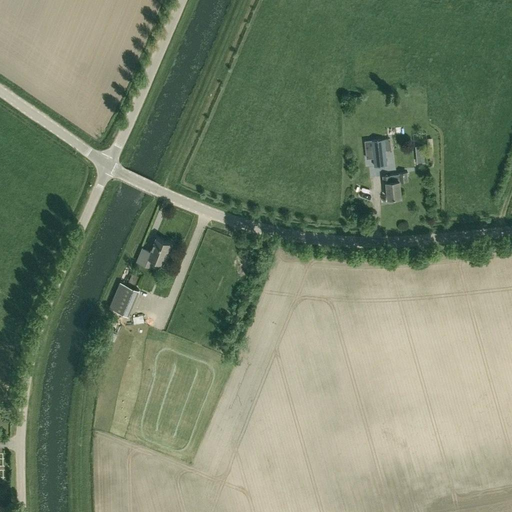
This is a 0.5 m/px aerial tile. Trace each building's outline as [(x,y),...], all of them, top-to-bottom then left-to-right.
[(387,165),(385,144),(385,139),(373,140),(365,141),(366,150),(374,149),(374,158),(375,166),(387,165)] [(416,147),(418,164),(426,163),(424,146),(416,147)] [(407,181),(406,172),(400,173),(400,174),(384,176),(386,192),(388,191),(389,198),(402,197),(400,182),(407,181)] [(171,243),(157,237),(151,252),(143,248),(138,261),(152,267),(155,259),(165,264),(170,252),(168,251),(171,243)] [(139,277),(133,274),(129,282),(135,285),(139,277)] [(121,283),(111,309),(129,317),(140,291),(121,283)]
